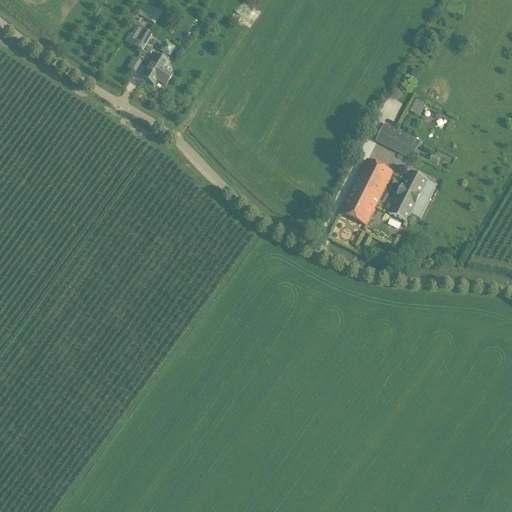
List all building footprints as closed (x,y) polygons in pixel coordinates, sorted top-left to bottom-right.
[(141,18),(155,26),(161,14),(147,6),(141,18)] [(141,53),(152,36),(136,27),(126,44),(141,53)] [(161,57),(157,55),(142,79),(153,86),(153,85),(156,81),(165,87),(171,77),(162,71),(168,62),(165,60),(168,56),(168,57),(173,49),(167,46),(162,53),(163,54),(161,57)] [(137,71),(142,62),(134,57),(128,66),(137,71)] [(420,116),(426,104),(416,99),(410,111),(420,116)] [(411,161),(420,143),(384,125),(375,143),(411,161)] [(433,156),(430,161),(437,164),(439,159),(433,156)] [(366,227),(392,174),(366,162),(340,214),(366,227)] [(411,214),(420,219),(436,187),(427,183),(427,182),(409,173),(389,214),(407,223),(411,214)]
